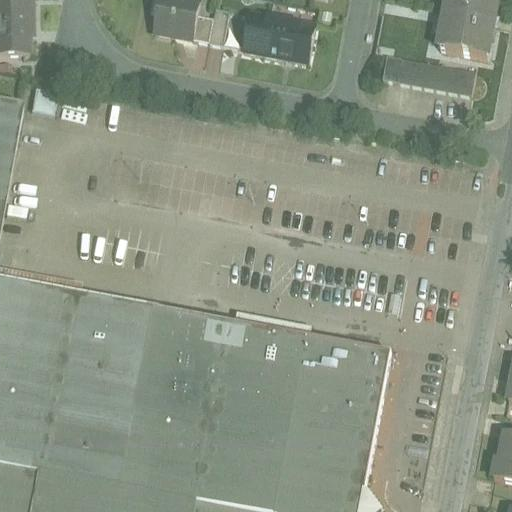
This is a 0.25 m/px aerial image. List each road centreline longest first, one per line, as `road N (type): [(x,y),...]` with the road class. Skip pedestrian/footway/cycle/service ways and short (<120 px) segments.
road 1 (residential): [(77,0),(66,58),(341,111)]
road 2 (residential): [(442,511),(497,231)]
road 3 (residential): [(341,111),(511,146)]
